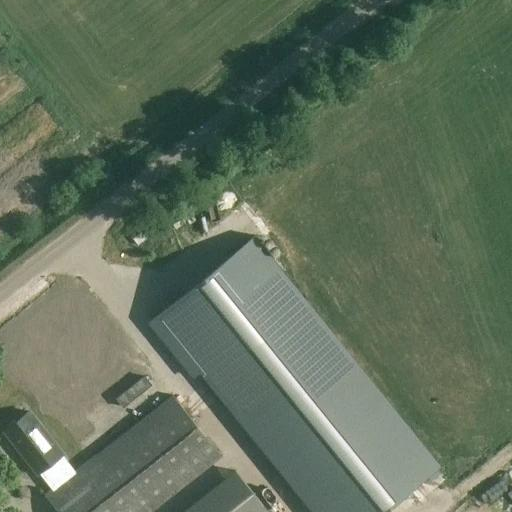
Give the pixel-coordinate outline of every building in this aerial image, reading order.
[(430,482),(441,474),(252,241),(149,323),(192,377),(202,369),(317,511),(379,511),(425,476),(430,482)] [(156,302),(168,290),(155,278),(143,289),(156,302)] [(55,291),(66,315),(79,309),(67,285),(55,291)] [(37,302),(14,320),(51,368),(73,351),(37,302)] [(152,511),(221,457),(173,396),(74,473),(61,456),(63,455),(29,412),(4,432),(38,475),(46,468),(59,485),(46,496),(58,511),(152,511)] [(266,511),(235,472),(184,511),(266,511)]
